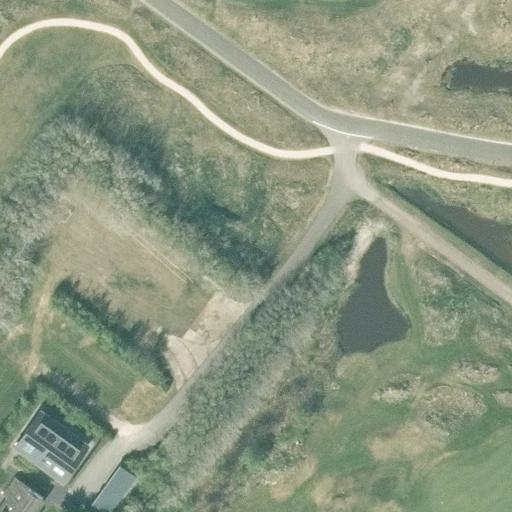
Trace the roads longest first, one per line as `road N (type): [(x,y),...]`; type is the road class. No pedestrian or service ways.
road 1 (unclassified): [(511,155),(317,111),(152,0)]
road 2 (track): [(341,119),(343,180),(511,300)]
road 3 (unknown): [(442,0),(341,119)]
